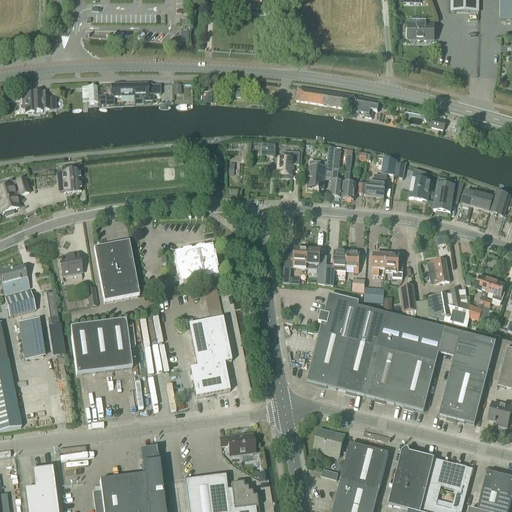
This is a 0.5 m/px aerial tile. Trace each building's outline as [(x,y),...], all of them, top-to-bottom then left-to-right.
[(260,7),(260,0),(231,0),(232,7),(234,7),(234,11),(242,11),(242,12),(251,12),(251,11),(259,11),(259,7),(260,7)] [(448,0),(449,14),(479,14),(478,0),(448,0)] [(511,0),(500,0),(500,24),(511,24),(511,0)] [(425,26),(425,22),(408,21),(408,34),(406,34),(406,41),(408,41),(408,42),(433,43),(433,26),(425,26)] [(134,98),(133,86),(110,86),(111,99),(133,98),(134,98)] [(147,86),(133,86),(134,98),(133,98),(133,101),(142,101),(142,103),(152,103),(152,97),(159,97),(159,88),(151,88),(151,89),(149,89),(149,88),(147,88),(147,86)] [(88,105),(97,105),(96,88),(87,88),(88,105)] [(296,104),(351,112),(353,99),(298,90),(296,104)] [(42,112),(49,111),(49,99),(42,100),(42,94),(32,95),(32,96),(23,96),(23,101),(22,102),(22,112),(24,112),(24,116),(34,116),(34,114),(42,114),(42,112)] [(373,113),(377,114),(379,104),(355,99),(351,117),(371,121),(373,113)] [(427,129),(443,133),(445,123),(430,119),(427,129)] [(274,159),(275,147),(260,146),(260,158),(274,159)] [(346,152),(341,201),(353,202),(354,187),(348,186),(352,153),(346,152)] [(278,159),(277,173),(279,173),(279,179),(291,180),(292,168),(292,167),(294,167),(299,167),(299,155),(282,154),(282,157),(282,159),(281,159),(278,159)] [(383,160),(381,176),(394,178),(395,165),(396,163),(383,160)] [(309,169),(306,191),(323,192),(324,183),(331,184),(332,174),(332,173),(333,173),(333,171),(333,166),(320,164),(309,163),(309,169)] [(403,181),(405,170),(406,167),(395,165),(394,178),(393,179),(403,181)] [(62,170),(62,174),(62,175),(63,195),(81,193),(79,173),(78,173),(78,168),(62,170)] [(331,184),(330,200),(340,201),(342,186),(336,185),(337,174),(333,173),(332,173),(332,174),(331,184)] [(362,196),(366,197),(366,198),(383,200),(384,187),(386,178),(374,177),(374,180),(373,185),(368,185),(368,186),(364,185),(362,196)] [(24,181),(15,183),(11,185),(10,182),(0,185),(0,215),(4,215),(4,217),(13,215),(12,212),(19,210),(15,198),(19,197),(19,198),(29,195),(24,181)] [(426,204),(430,184),(411,181),(408,201),(426,204)] [(438,183),(433,213),(450,216),(452,204),(454,186),(438,183)] [(452,203),(452,204),(457,206),(462,188),(455,185),(454,186),(452,203)] [(471,210),(475,196),(465,193),(461,207),(463,207),(462,208),(463,209),(467,211),(469,210),(469,209),(471,210)] [(475,196),(471,210),(503,219),(509,199),(494,194),(492,201),(475,196)] [(142,289),(136,290),(127,245),(110,248),(106,246),(104,250),(94,252),(104,304),(137,297),(137,294),(142,293),(142,289)] [(209,280),(217,278),(211,248),(203,250),(203,248),(181,253),(182,254),(173,255),(178,278),(164,281),(165,285),(142,289),(142,293),(172,288),(171,284),(179,283),(179,286),(187,284),(188,285),(209,281),(209,280)] [(294,252),(293,271),(305,272),(306,252),(294,252)] [(306,252),(305,272),(313,273),(318,273),(319,267),(320,254),(306,252)] [(325,278),(325,288),(333,289),(334,273),(345,274),(346,271),(345,271),(346,255),(334,254),(333,268),(326,268),(325,278)] [(62,279),(81,276),(77,255),(65,257),(66,259),(58,260),(62,279)] [(346,255),(345,271),(346,271),(354,271),(353,275),(358,276),(359,256),(346,255)] [(385,273),(386,258),(373,257),(372,278),(378,278),(378,272),(384,273),(385,273)] [(398,265),(398,259),(386,258),(385,273),(384,273),(384,275),(392,276),(392,281),(401,281),(402,265),(398,265)] [(431,266),(427,266),(430,286),(434,285),(435,288),(449,285),(445,262),(430,264),(431,266)] [(291,264),(284,264),(282,286),(289,287),(291,264)] [(318,273),(317,277),(325,278),(326,268),(319,267),(318,273)] [(26,280),(23,268),(0,273),(0,283),(1,287),(4,298),(29,291),(26,280)] [(487,297),(491,284),(479,280),(474,292),(481,295),(477,306),(483,308),(485,302),(487,297)] [(364,290),(365,282),(353,281),(352,294),(364,296),(364,290)] [(502,295),(502,294),(504,288),(491,284),(487,297),(492,298),(491,302),(501,305),(504,296),(502,295)] [(413,288),(399,289),(403,315),(404,315),(405,315),(416,314),(416,313),(417,313),(415,305),(413,288)] [(89,309),(97,308),(94,290),(86,291),(89,309)] [(383,307),(384,292),(364,290),(364,296),(363,305),(383,307)] [(446,296),(427,299),(427,303),(429,315),(450,320),(456,321),(467,324),(468,324),(469,319),(468,311),(465,292),(459,294),(458,290),(450,291),(451,295),(446,296)] [(35,313),(30,296),(29,293),(4,300),(10,319),(35,313)] [(47,320),(57,319),(54,294),(43,296),(47,320)] [(435,366),(438,356),(444,332),(386,317),(357,310),(358,305),(329,298),(306,385),(423,415),(435,366)] [(478,323),(482,311),(476,310),(472,322),(478,323)] [(478,323),(484,325),(488,313),(482,311),(478,323)] [(429,315),(427,320),(443,324),(444,319),(429,315)] [(223,365),(230,364),(222,320),(188,327),(196,370),(189,371),(195,400),(229,394),(223,365)] [(452,320),(450,326),(466,330),(467,324),(452,320)] [(24,361),(43,358),(37,322),(18,325),(24,361)] [(125,323),(69,331),(76,379),(131,371),(125,323)] [(0,436),(22,434),(0,329),(0,436)] [(451,370),(487,379),(495,344),(444,332),(438,356),(454,360),(451,370)] [(511,351),(506,350),(496,388),(511,392),(511,351)] [(487,379),(451,370),(438,419),(474,428),(487,379)] [(506,428),(511,411),(492,406),(487,423),(506,428)] [(319,432),(314,453),(339,460),(344,438),(319,432)] [(229,459),(254,455),(252,436),(237,438),(219,440),(220,449),(228,448),(229,459)] [(373,511),(387,456),(349,447),(333,511),(373,511)] [(100,492),(89,493),(91,511),(164,511),(161,486),(156,450),(139,452),(142,477),(99,483),(100,492)] [(419,511),(433,462),(410,456),(407,452),(402,454),(388,509),(400,511),(419,511)] [(419,511),(462,511),(473,472),(433,462),(419,511)] [(56,511),(52,470),(51,470),(31,473),(34,491),(24,492),(26,511),(56,511)] [(322,472),(320,479),(336,483),(338,476),(322,472)] [(508,511),(511,497),(511,481),(487,475),(477,511),(508,511)] [(225,478),(184,483),(187,511),(254,511),(254,510),(256,510),(255,499),(251,500),(251,495),(247,495),(246,490),(243,491),(242,486),(230,487),(230,492),(226,493),(225,478)]
